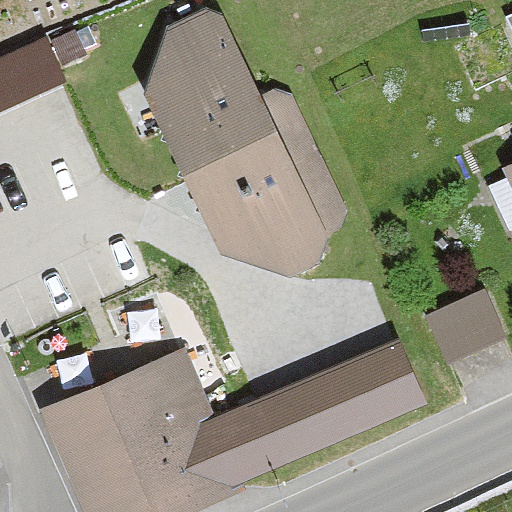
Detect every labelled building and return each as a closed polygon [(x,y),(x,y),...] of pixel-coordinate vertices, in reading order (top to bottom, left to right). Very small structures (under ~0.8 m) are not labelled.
[(317,205),(216,7),(172,29),(153,105),(228,247),(317,205)] [(0,51),(0,105),(73,73),(54,28),(0,51)] [(485,285),(424,310),(449,359),(508,332),(485,285)] [(318,364),(208,411),(238,482),(430,399),(397,330),(318,364)] [(185,357),(46,415),(86,511),(127,511),(148,504),(151,511),(190,511),(241,491),(238,482),(208,411),(185,357)]
